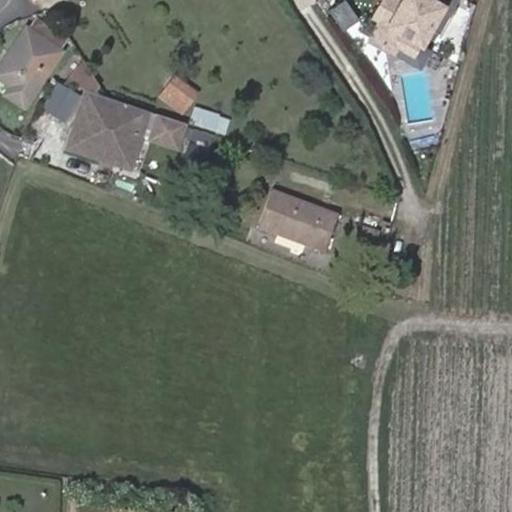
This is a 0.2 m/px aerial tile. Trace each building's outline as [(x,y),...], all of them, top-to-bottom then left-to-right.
[(344,31),(362,18),(348,0),(341,0),(328,9),(344,31)] [(437,41),(460,5),(451,0),(405,0),(401,7),(390,0),(386,0),(372,22),(379,26),(368,44),(391,58),(394,53),(402,40),(419,51),(428,36),(437,41)] [(37,16),(35,16),(27,28),(62,52),(69,42),(65,36),(37,16)] [(15,44),(47,75),(62,52),(27,28),(15,44)] [(411,63),(419,51),(402,40),(394,53),(411,63)] [(0,80),(11,87),(5,96),(25,109),(47,75),(15,44),(0,66),(0,80)] [(101,87),(84,63),(66,84),(87,92),(94,94),(101,87)] [(185,113),(198,94),(174,78),(161,97),(185,113)] [(129,170),(149,114),(94,94),(87,92),(67,148),(129,170)] [(229,120),(195,108),(190,123),(224,135),(229,120)] [(181,150),(188,123),(154,114),(146,141),(181,150)] [(187,145),(207,152),(213,136),(192,129),(187,145)] [(326,252),(339,216),(271,192),(258,228),(326,252)] [(371,261),(381,233),(362,226),(352,254),(371,261)] [(350,366),(355,368),(364,371),(369,356),(358,353),(356,352),(350,366)]
